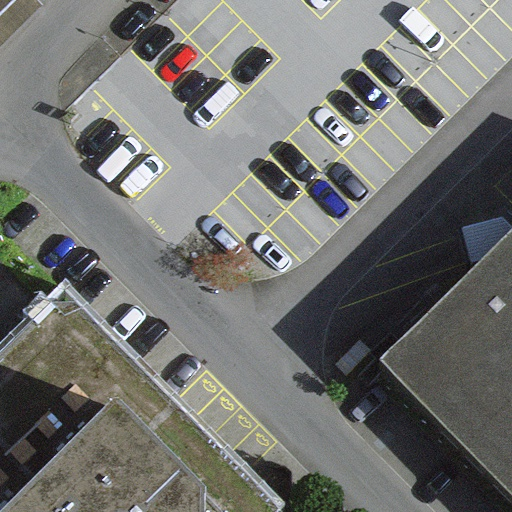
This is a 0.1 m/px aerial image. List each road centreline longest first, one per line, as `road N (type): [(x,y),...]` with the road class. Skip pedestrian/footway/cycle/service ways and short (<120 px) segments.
road 1 (residential): [(87,0),(23,61),(11,99),(25,137),(394,511)]
road 2 (unknown): [(511,161),(324,353)]
